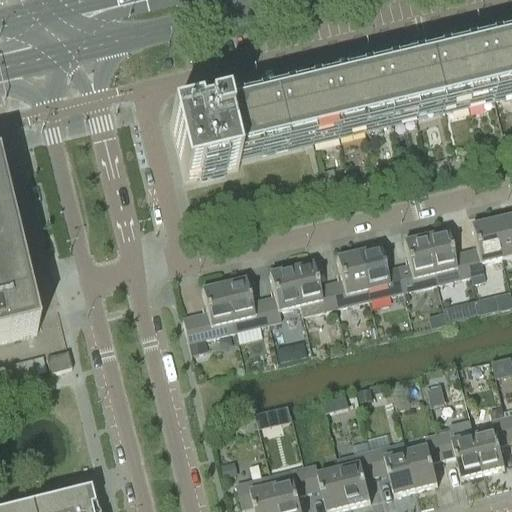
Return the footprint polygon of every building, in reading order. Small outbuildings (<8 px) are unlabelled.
[(189,121),(169,125),(183,186),(237,173),(234,163),(311,144),(511,96),(511,48),(329,92),(196,124),(197,130),(191,131),(189,121)] [(390,169),(379,172),(380,178),(391,175),(390,169)] [(333,173),(322,176),(326,189),(336,187),(333,173)] [(355,176),(349,178),(350,185),(357,183),(355,176)] [(0,187),(0,346),(36,338),(0,187)] [(511,220),(492,225),(501,263),(511,260),(511,220)] [(475,254),(464,256),(469,281),(482,278),(480,268),(501,263),(492,225),(470,231),(475,254)] [(446,236),(424,241),(433,279),(434,279),(454,274),(457,284),(469,281),(464,256),(452,259),(446,236)] [(433,279),(424,241),(403,247),(408,270),(396,272),(402,297),(436,289),(434,279),(433,279)] [(379,252),(357,257),(366,295),(387,290),(389,300),(402,297),(396,272),(384,275),(379,252)] [(366,295),(357,257),(335,263),(341,286),(329,288),(335,313),(368,305),(366,295)] [(335,313),(329,288),(317,291),(312,268),(290,273),(299,311),(301,321),(322,316),(335,313)] [(274,302),(262,304),(267,329),(280,326),(278,316),(299,311),(290,273),(268,279),(274,302)] [(244,284),(222,289),(234,337),(267,329),(262,304),(250,307),(244,284)] [(234,337),(222,289),(201,295),(206,318),(181,323),(187,348),(190,360),(207,356),(204,344),(234,337)] [(71,373),(67,357),(45,362),(49,379),(71,373)] [(505,472),(499,449),(511,446),(505,422),(502,412),(489,415),(494,435),(474,440),(483,478),(505,472)] [(450,436),(438,439),(444,463),(455,460),(461,483),(483,478),(474,440),(453,445),(450,436)] [(427,452),(407,457),(416,494),(438,489),(432,466),(444,463),(438,439),(425,442),(427,452)] [(416,494),(407,457),(404,447),(371,456),(377,480),(388,477),(394,500),(416,494)] [(370,506),(365,483),(377,480),(371,456),(337,464),(339,474),(349,511),(370,506)] [(316,469),(303,472),(309,497),(321,494),(325,511),(346,511),(349,511),(339,474),(318,479),(316,469)] [(293,485),(272,491),(277,511),(300,511),(298,500),(309,497),(303,472),(291,476),(293,485)] [(277,511),(272,491),(270,481),(249,486),(236,489),(241,511),(249,511),(254,511),(277,511)] [(92,511),(88,496),(35,509),(35,511),(92,511)]
